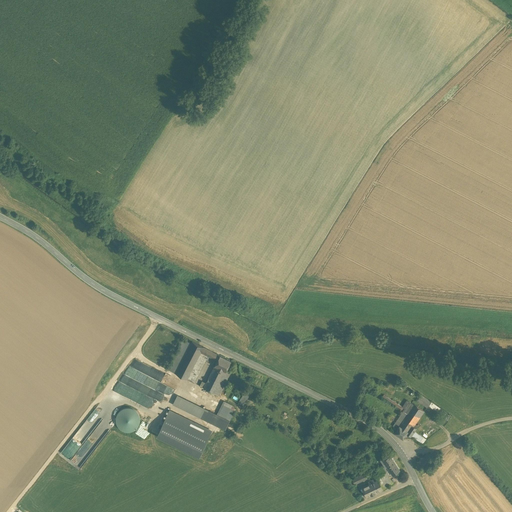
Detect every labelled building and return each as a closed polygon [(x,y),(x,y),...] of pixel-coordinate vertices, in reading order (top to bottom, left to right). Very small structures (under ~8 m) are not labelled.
[(184,339),(168,369),(176,373),(191,343),(184,339)] [(203,347),(192,341),(191,343),(176,373),(187,379),(201,352),(203,347)] [(213,352),(203,347),(201,352),(208,355),(211,357),(213,352)] [(201,352),(187,379),(194,383),(208,355),(201,352)] [(220,355),(213,352),(211,357),(217,360),(220,355)] [(231,361),(220,355),(217,360),(215,365),(226,371),(226,370),(231,361)] [(123,374),(120,381),(131,386),(134,379),(158,390),(166,373),(134,359),(131,366),(129,365),(125,374),(123,374)] [(226,371),(215,365),(206,383),(204,387),(204,388),(219,395),(230,372),(226,370),(226,371)] [(248,388),(238,404),(243,406),(252,391),(248,388)] [(155,410),(156,410),(159,403),(153,400),(153,399),(150,398),(145,398),(145,399),(143,398),(144,394),(133,389),(131,393),(132,393),(132,396),(131,395),(125,395),(127,396),(134,396),(133,397),(137,398),(135,398),(135,402),(155,410)] [(235,410),(233,405),(224,401),(217,414),(178,395),(173,404),(225,429),(235,410)] [(431,402),(421,395),(417,401),(427,408),(428,406),(431,402)] [(408,413),(414,405),(408,400),(402,409),(404,410),(404,411),(408,413)] [(444,411),(431,402),(428,406),(441,415),(444,411)] [(405,418),(400,426),(412,435),(415,431),(420,423),(417,421),(424,411),(415,404),(414,405),(408,413),(405,418)] [(130,407),(125,407),(121,409),(118,412),(116,415),(116,418),(116,422),(117,426),(119,428),(122,431),(127,432),(131,431),(135,430),(138,427),(140,423),(140,419),(139,415),(137,411),(134,409),(130,407)] [(199,456),(212,431),(170,410),(157,435),(199,456)] [(393,426),(395,427),(398,429),(400,426),(405,418),(401,415),(404,411),(404,410),(393,426)] [(451,416),(444,411),(441,415),(441,416),(448,421),(451,416)] [(412,435),(400,426),(398,429),(395,427),(393,431),(395,433),(403,438),(405,435),(406,436),(407,434),(411,437),(412,436),(412,435)] [(420,435),(415,431),(412,435),(412,436),(416,439),(420,435)] [(333,452),(329,455),(335,464),(339,462),(333,452)] [(400,469),(390,454),(381,459),(384,464),(386,463),(393,473),(400,469)] [(384,464),(376,470),(381,478),(379,480),(383,489),(393,482),(389,476),(393,473),(386,463),(384,464)] [(365,473),(353,479),(355,484),(367,478),(365,473)] [(374,480),(369,483),(370,484),(362,487),(367,496),(383,489),(379,480),(375,481),(374,480)]
